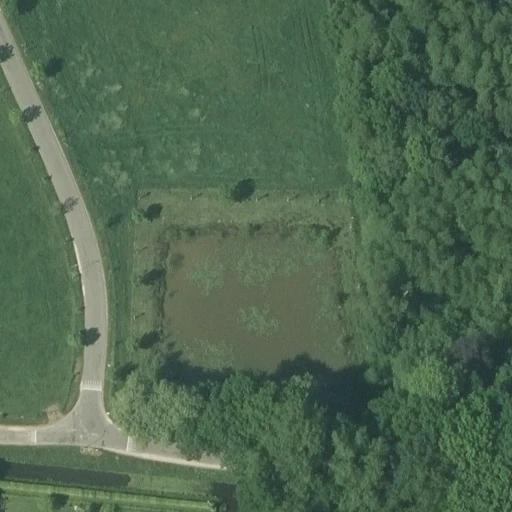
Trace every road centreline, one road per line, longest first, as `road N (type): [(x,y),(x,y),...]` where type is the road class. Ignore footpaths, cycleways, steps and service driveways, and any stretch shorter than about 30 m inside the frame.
road 1 (tertiary): [(87,438),(96,321),(80,226),(0,39)]
road 2 (tertiary): [(445,511),(353,481),(87,438)]
